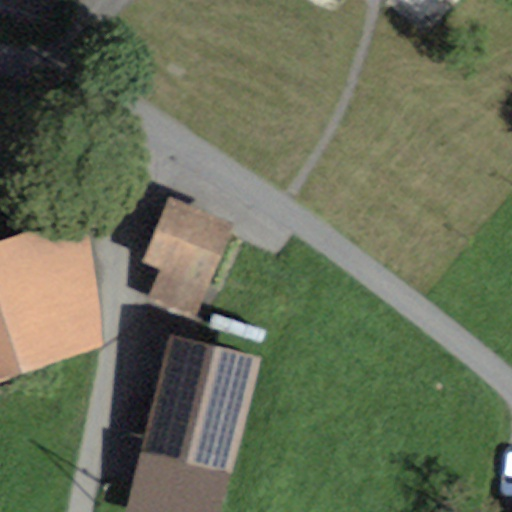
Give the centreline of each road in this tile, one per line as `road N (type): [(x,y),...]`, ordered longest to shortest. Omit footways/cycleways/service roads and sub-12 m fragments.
road 1 (unclassified): [(511,384),(408,298),(212,160),(156,125),(0,57)]
road 2 (track): [(75,511),(156,125)]
